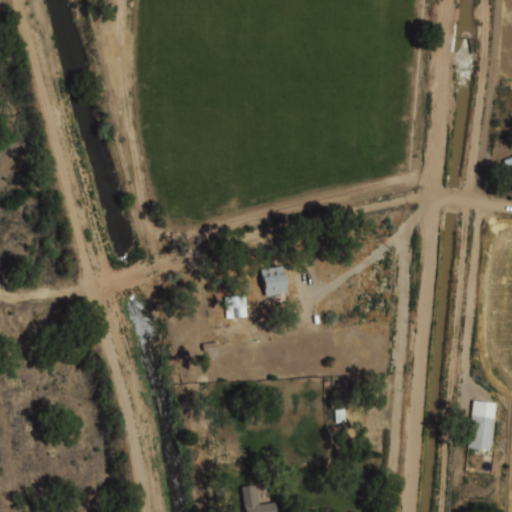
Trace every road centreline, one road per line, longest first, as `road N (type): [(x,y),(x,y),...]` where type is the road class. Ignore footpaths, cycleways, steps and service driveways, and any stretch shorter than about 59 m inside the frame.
road 1 (residential): [(511,207),(410,198),(251,231),(186,258)]
road 2 (residential): [(406,511),(430,199)]
road 3 (residential): [(465,373),(479,204)]
